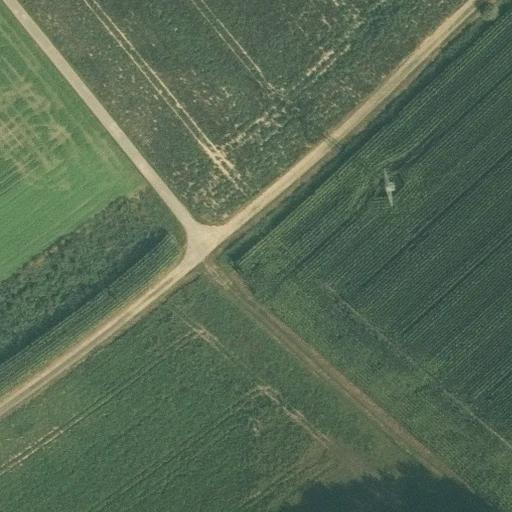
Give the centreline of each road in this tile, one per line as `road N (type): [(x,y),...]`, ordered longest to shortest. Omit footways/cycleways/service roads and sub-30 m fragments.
road 1 (track): [(485,0),(208,249),(0,408)]
road 2 (track): [(466,511),(196,258)]
road 3 (track): [(6,0),(208,249)]
